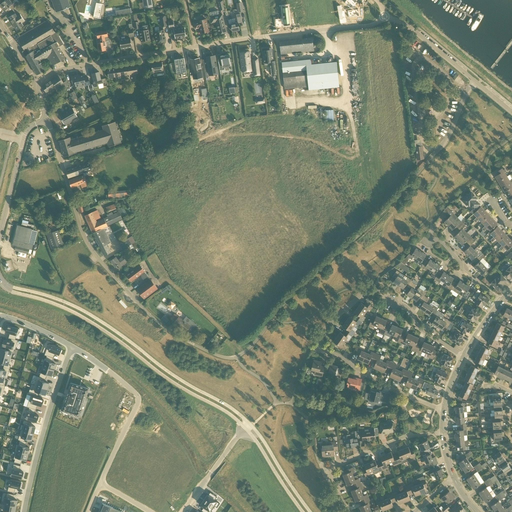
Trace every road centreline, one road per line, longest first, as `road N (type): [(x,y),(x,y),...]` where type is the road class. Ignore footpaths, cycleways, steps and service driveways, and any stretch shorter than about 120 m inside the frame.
road 1 (residential): [(237,357),(403,190),(449,134),(474,81)]
road 2 (residential): [(34,83),(69,68),(384,17)]
road 3 (residential): [(443,411),(316,346),(335,315),(373,290),(463,357)]
road 4 (residential): [(237,357),(211,353),(160,324),(90,250),(46,119)]
road 5 (tertiary): [(251,426),(87,313),(6,283),(0,273)]
road 6 (tertiary): [(0,282),(82,317),(246,428)]
road 7 (residential): [(100,483),(139,398),(71,347)]
road 8 (residential): [(346,511),(322,471),(410,435),(442,433)]
road 9 (residential): [(71,347),(23,511)]
